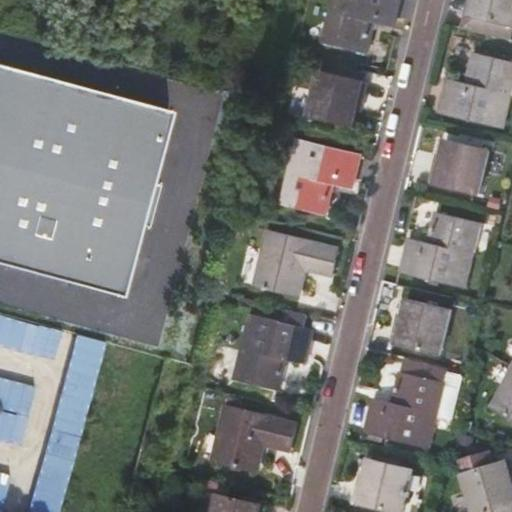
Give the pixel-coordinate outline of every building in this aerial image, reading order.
[(401,0),(333,0),(323,43),(369,54),(378,23),(394,27),(401,0)] [(511,0),(474,0),(471,15),(511,24),(511,0)] [(511,40),(511,24),(471,15),(467,14),(463,29),(511,40)] [(511,102),(511,62),(475,53),(467,83),(449,79),(441,113),(505,129),(511,102)] [(0,65),(0,256),(124,293),(170,109),(0,65)] [(358,112),(365,84),(320,73),(310,115),(354,126),(358,112)] [(372,86),(365,84),(358,112),(365,113),(372,86)] [(354,188),(362,155),(298,141),(283,203),(329,214),(336,184),(354,188)] [(446,142),(443,157),(436,185),(482,195),(492,152),(446,142)] [(436,185),(443,157),(437,156),(431,183),(436,185)] [(468,287),(483,224),(437,213),(430,242),(411,238),(404,272),(468,287)] [(340,250),(268,233),(256,285),(300,296),(306,271),(333,278),(340,250)] [(409,301),(405,316),(399,344),(444,354),(453,312),(409,301)] [(291,324),(251,315),(236,381),(282,391),(289,360),(308,364),(315,330),(306,328),(309,316),(294,312),(291,324)] [(399,344),(405,316),(400,314),(393,343),(399,344)] [(59,511),(106,340),(78,332),(28,511),(59,511)] [(368,432),(432,448),(448,383),(451,369),(405,358),(401,373),(393,402),(375,399),(368,432)] [(0,433),(21,438),(34,385),(0,376),(0,433)] [(511,416),(511,377),(496,409),(511,416)] [(296,425),(227,409),(214,460),(258,470),(263,447),(288,453),(296,425)] [(368,477),(361,504),(396,511),(405,511),(416,472),(372,461),(368,477)] [(495,511),(511,507),(511,476),(508,462),(466,475),(477,511),(495,511)] [(0,511),(1,511),(12,467),(0,464),(0,511)] [(361,504),(368,477),(363,475),(355,503),(361,504)] [(270,511),(271,509),(231,500),(234,486),(210,481),(203,511),(270,511)]
